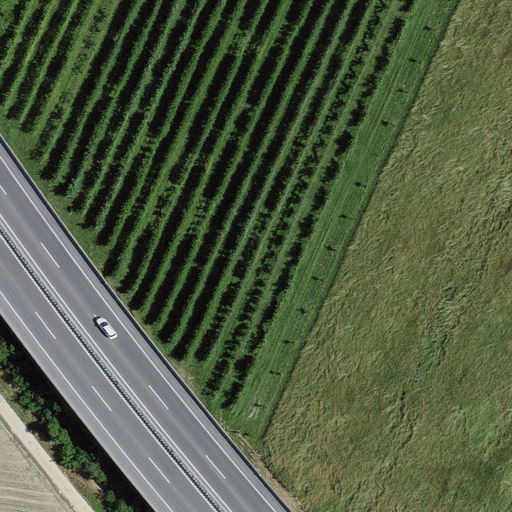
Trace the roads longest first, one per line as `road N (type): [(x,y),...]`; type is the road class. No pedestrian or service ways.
road 1 (motorway): [(253,511),(0,185)]
road 2 (motorway): [(0,263),(194,511)]
road 3 (track): [(82,511),(0,407)]
